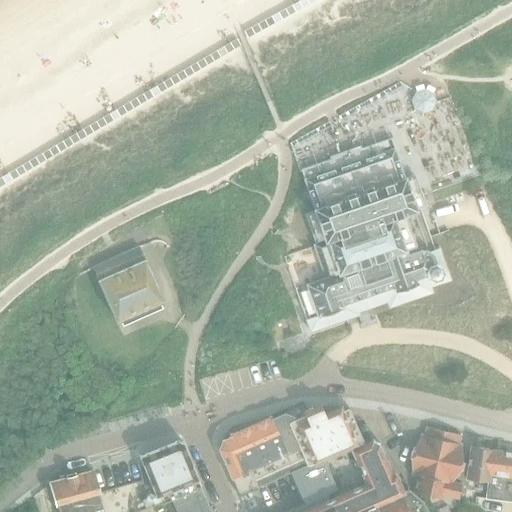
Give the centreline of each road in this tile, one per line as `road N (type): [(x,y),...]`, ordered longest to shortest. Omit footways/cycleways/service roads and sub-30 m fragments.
road 1 (residential): [(511,424),(314,381),(194,418)]
road 2 (residential): [(194,418),(69,450),(0,496)]
